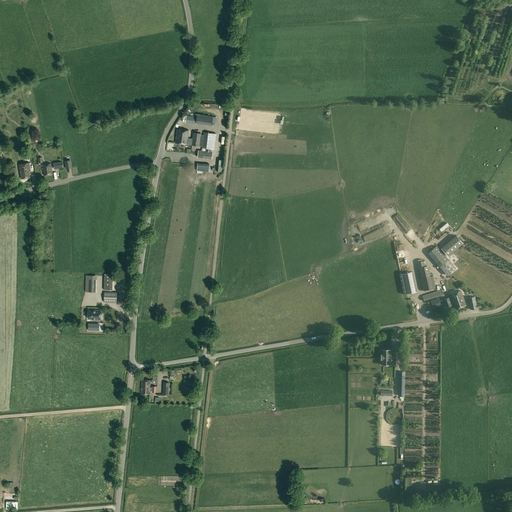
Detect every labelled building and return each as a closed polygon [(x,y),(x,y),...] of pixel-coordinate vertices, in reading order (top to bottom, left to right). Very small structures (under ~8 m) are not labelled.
[(212,125),(213,116),(197,113),(195,123),(212,125)] [(177,129),(175,140),(175,142),(187,144),(189,130),(177,129)] [(191,145),(200,146),(201,132),(193,131),(191,145)] [(212,133),(204,132),(202,147),(211,148),(212,133)] [(52,174),(51,163),(42,165),(44,175),(52,174)] [(209,164),(198,164),(197,164),(196,171),(208,172),(209,164)] [(20,168),(23,183),(32,181),(30,167),(20,168)] [(456,268),(436,246),(428,253),(448,276),(456,268)] [(423,290),(433,288),(431,280),(430,276),(431,276),(428,266),(425,266),(424,261),(418,262),(419,270),(421,278),(423,290)] [(417,291),(412,271),(400,274),(404,294),(417,291)] [(112,290),(112,274),(104,274),(104,290),(112,290)] [(85,275),(85,292),(92,292),(96,292),(96,276),(85,275)] [(442,289),(422,296),(424,301),(444,294),(442,289)] [(457,299),(459,300),(464,298),(461,290),(451,294),(453,300),(453,301),(457,299)] [(117,293),(104,292),(103,303),(117,303),(117,293)] [(477,304),(475,296),(468,297),(471,310),(477,308),(481,307),(480,303),(477,304)] [(439,297),(431,300),(433,306),(440,303),(439,297)] [(448,297),(444,299),(447,307),(451,305),(451,303),(454,302),(456,308),(466,305),(464,298),(459,300),(457,299),(453,301),(453,300),(450,301),(448,297)] [(95,311),(88,311),(88,318),(95,319),(100,319),(100,310),(95,310),(95,311)] [(381,361),(381,363),(382,363),(382,364),(390,364),(390,350),(382,350),(381,351),(381,353),(382,353),(382,360),(381,361)] [(141,380),(141,394),(150,394),(150,380),(141,380)]
